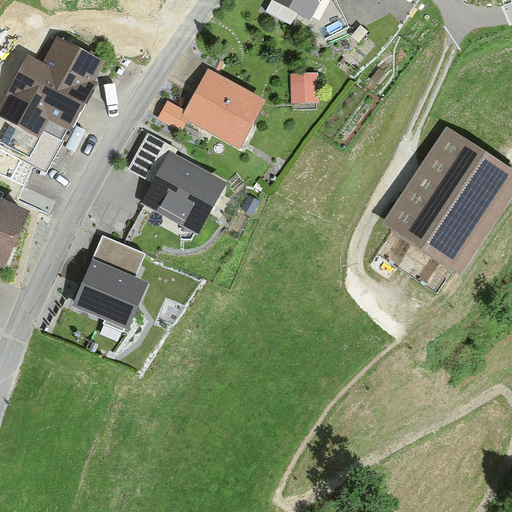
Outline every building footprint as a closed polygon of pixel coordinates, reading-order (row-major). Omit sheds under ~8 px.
[(332,0),(275,0),(275,2),(317,26),(332,0)] [(55,72),(35,62),(1,126),(44,148),(56,125),(75,136),(110,70),(67,49),(55,72)] [(270,107),(212,76),(188,119),(246,151),(270,107)] [(324,78),(301,78),(301,101),(324,101),(324,78)] [(511,202),(511,174),(447,130),(382,226),(460,279),(511,202)] [(221,198),(155,165),(126,222),(193,255),(221,198)] [(34,219),(0,204),(0,270),(11,275),(34,219)] [(101,258),(84,299),(133,319),(150,278),(101,258)]
